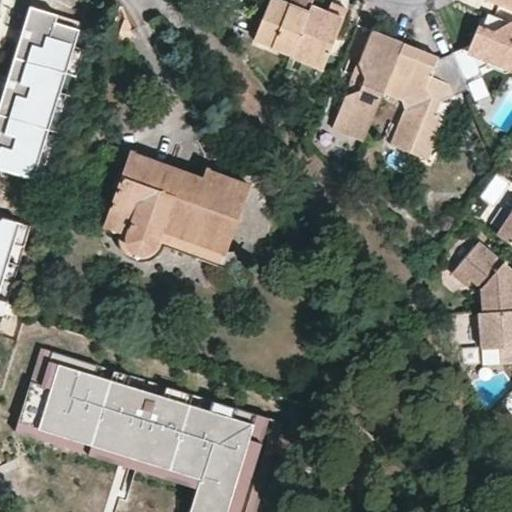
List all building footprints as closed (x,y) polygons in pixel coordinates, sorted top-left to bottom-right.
[(268,0),(255,34),(290,51),(311,0),(310,0),(268,0)] [(290,51),(323,65),(332,44),(326,41),(330,32),(335,34),(347,5),(336,1),(334,0),(329,0),(326,7),(311,0),(290,51)] [(0,96),(0,167),(33,178),(79,30),(82,21),(28,4),(0,96)] [(482,17),(479,24),(485,26),(492,14),(485,11),(482,17)] [(467,41),(451,47),(463,76),(478,70),(477,63),(481,61),(485,63),(488,58),(502,65),(504,60),(511,63),(511,22),(492,14),(485,26),(479,24),(475,22),(467,41)] [(334,123),(364,137),(383,88),(402,40),(390,34),(372,27),(334,123)] [(88,34),(79,30),(33,178),(43,181),(88,34)] [(326,41),(332,44),(335,34),(330,32),(326,41)] [(402,40),(383,88),(402,96),(404,105),(390,139),(409,146),(415,131),(431,138),(440,117),(433,104),(436,95),(451,89),(466,83),(463,76),(451,47),(434,53),(432,58),(417,52),(419,46),(402,40)] [(427,50),(419,46),(417,52),(432,58),(434,53),(427,50)] [(290,51),(286,61),(318,76),(323,65),(290,51)] [(488,58),(485,63),(500,70),(502,65),(488,58)] [(440,117),(451,89),(436,95),(433,104),(440,117)] [(415,131),(409,146),(425,153),(431,138),(415,131)] [(176,187),(185,161),(132,143),(105,222),(127,231),(127,233),(128,236),(129,238),(130,240),(132,243),(135,245),(138,246),(139,246),(143,247),(145,247),(147,247),(150,246),(152,244),(155,241),(157,239),(163,227),(183,234),(181,240),(222,253),(226,245),(250,173),(209,159),(206,168),(196,193),(176,187)] [(206,168),(185,161),(176,187),(196,193),(206,168)] [(511,201),(492,230),(511,243),(511,201)] [(0,323),(13,281),(3,278),(14,242),(24,246),(31,224),(1,215),(1,217),(0,217),(0,323)] [(163,227),(157,239),(220,261),(222,253),(181,240),(183,234),(163,227)] [(511,305),(511,274),(509,275),(508,267),(474,238),(448,269),(463,281),(467,276),(476,284),(478,308),(511,305)] [(3,278),(13,281),(24,246),(14,242),(3,278)] [(511,305),(478,308),(473,308),(476,346),(495,345),(496,362),(511,360),(511,305)] [(256,511),(285,417),(41,346),(19,421),(201,474),(199,484),(190,511),(256,511)] [(201,474),(19,421),(16,430),(199,484),(201,474)]
